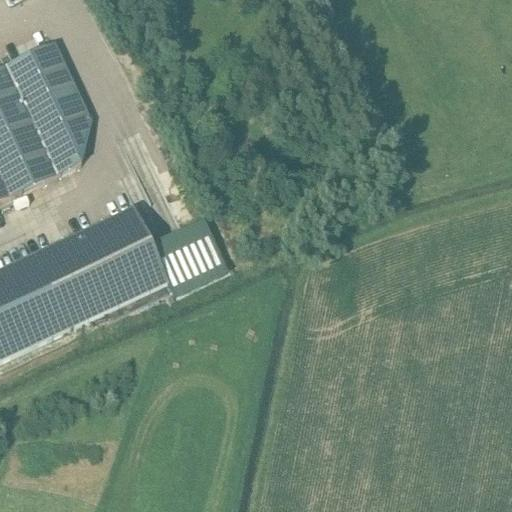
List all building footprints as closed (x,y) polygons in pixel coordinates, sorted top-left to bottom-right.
[(103,76),(117,69),(103,42),(89,49),(103,76)] [(90,127),(54,49),(5,72),(56,180),(81,169),(90,127)] [(0,74),(0,184),(8,203),(56,180),(5,72),(0,74)] [(155,167),(169,160),(135,98),(121,106),(155,167)] [(0,184),(0,206),(8,203),(0,184)] [(149,189),(162,216),(173,210),(160,184),(149,189)] [(133,214),(80,239),(115,313),(166,290),(133,214)] [(28,263),(63,338),(115,313),(80,239),(28,263)] [(63,338),(28,263),(0,276),(0,340),(10,362),(63,338)] [(0,340),(0,367),(10,362),(0,340)]
